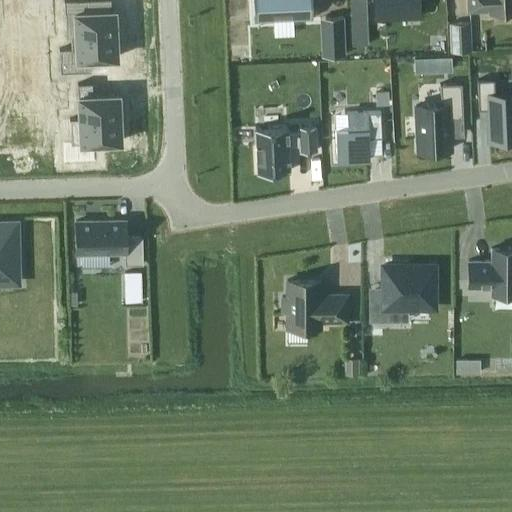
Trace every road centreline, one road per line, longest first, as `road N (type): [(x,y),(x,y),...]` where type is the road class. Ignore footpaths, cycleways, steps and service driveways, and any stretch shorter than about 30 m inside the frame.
road 1 (residential): [(177,184),(180,214),(197,224),(511,177)]
road 2 (residential): [(171,0),(177,184)]
road 3 (residential): [(0,191),(177,184)]
